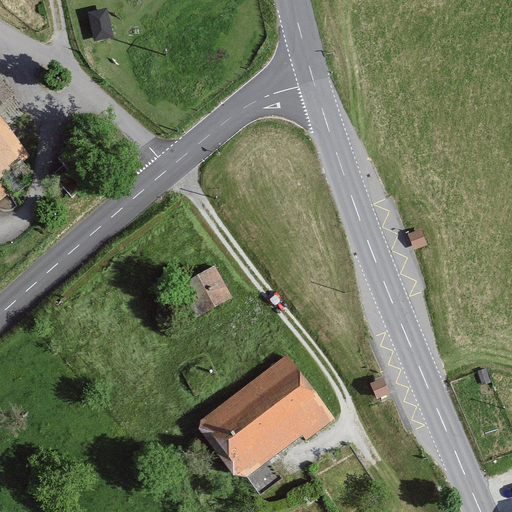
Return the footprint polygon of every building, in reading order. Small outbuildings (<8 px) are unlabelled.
[(0,113),(17,99),(0,80),(0,113)] [(0,205),(7,200),(0,190),(0,179),(25,160),(0,128),(0,205)] [(163,302),(177,328),(230,299),(215,272),(163,302)] [(197,428),(240,481),(296,436),(304,445),(335,420),(284,357),(197,428)] [(384,379),(369,386),(377,401),(391,394),(384,379)]
